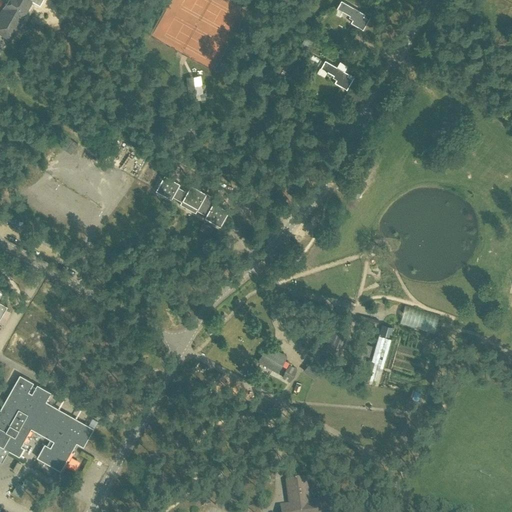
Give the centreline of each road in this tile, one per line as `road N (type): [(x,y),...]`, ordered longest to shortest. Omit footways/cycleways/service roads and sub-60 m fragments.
road 1 (unclassified): [(431,0),(309,203),(220,291),(183,344)]
road 2 (track): [(357,127),(242,83),(177,101),(158,148)]
road 3 (residential): [(379,458),(183,344)]
road 4 (unclassified): [(183,344),(90,511)]
road 5 (unclassified): [(43,267),(183,344)]
